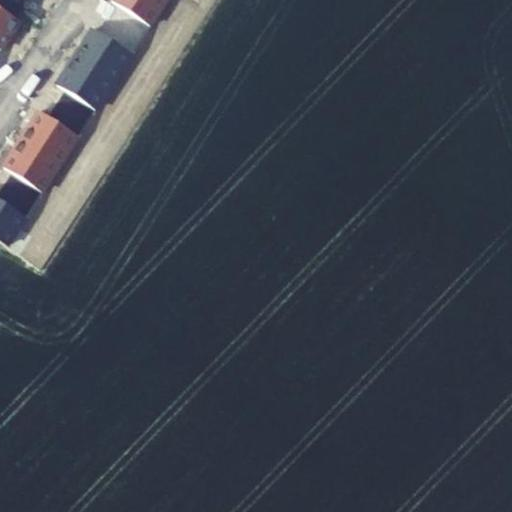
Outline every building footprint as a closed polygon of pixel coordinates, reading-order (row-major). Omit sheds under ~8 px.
[(168,0),(110,0),(109,1),(150,28),(168,0)] [(0,9),(0,48),(18,21),(0,9)] [(91,33),(56,86),(93,111),(128,58),(91,33)] [(38,111),(2,168),(41,193),(77,136),(38,111)] [(0,201),(0,240),(14,249),(31,221),(0,201)]
